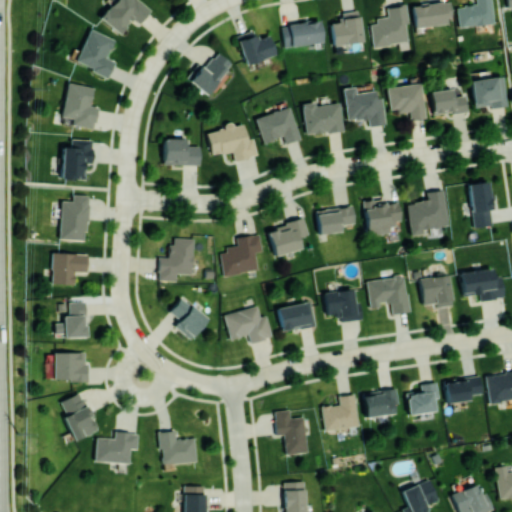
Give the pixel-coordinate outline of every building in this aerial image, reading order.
[(149,8),(138,0),(110,0),(98,17),(120,33),(131,18),(138,23),(149,8)] [(448,0),(444,0),(410,5),(413,27),(452,22),(448,0)] [(455,6),(458,27),(493,22),(490,0),(474,0),(475,3),(455,6)] [(372,46),(409,40),(402,2),(384,6),(386,17),(367,21),(372,46)] [(361,41),(358,10),(337,12),(338,21),(329,22),(331,44),(361,41)] [(282,46),(322,41),(318,19),(279,25),(282,46)] [(106,75),(113,60),(105,57),(113,38),(88,27),(73,61),(106,75)] [(245,64),(275,53),(267,32),(253,37),(250,29),(234,35),(245,64)] [(204,94),(231,63),(216,50),(205,63),(199,58),(184,76),(204,94)] [(468,79),(472,108),(506,103),(501,74),(468,79)] [(69,124),(92,128),(95,106),(88,104),(91,86),(66,82),(60,116),(70,117),(69,124)] [(387,111),(407,109),(408,119),(423,118),(420,82),(385,86),(387,111)] [(374,89),(354,91),(353,86),(341,87),(345,120),(366,118),(367,125),(383,123),(380,96),(374,96),(374,89)] [(427,90),(431,114),(466,110),(464,94),(453,95),(452,87),(427,90)] [(338,101),(313,105),(313,101),(300,102),(304,134),(342,129),(338,101)] [(253,117),(261,141),(281,135),(283,142),(299,137),(288,105),(253,117)] [(204,130),(209,154),(230,150),(232,159),(255,154),(251,137),(245,138),(242,122),(204,130)] [(198,164),(198,145),(183,145),(184,137),(162,136),(161,163),(198,164)] [(84,162),(89,162),(90,138),(68,137),(68,146),(60,145),(59,177),(84,178),(84,162)] [(465,182),(473,227),(492,223),(484,179),(465,182)] [(408,234),(422,233),(421,227),(446,225),(442,188),(421,190),(422,200),(405,201),(408,234)] [(58,239),(85,239),(86,194),(70,194),(70,200),(59,200),(58,239)] [(361,200),(365,234),(388,231),(387,223),(399,222),(397,200),(384,202),(383,197),(361,200)] [(316,233),(339,230),(339,224),(353,222),(351,204),(314,208),(316,233)] [(272,255),(300,247),(297,236),(306,234),(301,214),(281,219),(283,225),(265,230),(272,255)] [(256,269),(254,251),(260,250),(258,233),(234,236),(235,246),(218,248),(221,273),(256,269)] [(192,237),(169,237),(168,256),(157,256),(157,279),(174,279),(175,273),(191,273),(192,237)] [(85,252),(50,251),(49,283),(73,283),(73,271),(85,271),(85,252)] [(478,299),(503,295),(500,274),(491,276),(490,267),(457,272),(461,295),(477,292),(478,299)] [(421,304),(433,302),(434,306),(451,303),(446,273),(416,278),(421,304)] [(408,310),(403,274),(365,279),(368,305),(387,303),(389,312),(408,310)] [(338,320),(360,318),(358,300),(353,301),(352,288),(321,291),(324,314),(337,312),(338,320)] [(172,324),(187,338),(205,319),(180,295),(167,310),(177,319),(172,324)] [(83,300),(67,301),(67,314),(61,315),(61,322),(53,322),(53,331),(62,331),(62,336),(84,335),(83,300)] [(313,323),(308,300),(275,307),(279,330),(313,323)] [(265,314),(257,315),(256,305),(222,311),(227,338),(246,334),(248,340),(269,336),(265,314)] [(86,378),(86,360),(83,361),(83,350),(52,351),(52,367),(45,367),(45,379),(86,378)] [(511,399),(511,396),(511,371),(484,372),(485,401),(511,399)] [(445,402),(468,398),(467,394),(480,392),(477,373),(441,380),(445,402)] [(418,382),(418,390),(404,391),(405,412),(433,410),(432,398),(436,397),(435,381),(418,382)] [(392,413),(391,403),(396,403),(394,387),(360,391),(363,416),(392,413)] [(56,401),(73,439),(96,429),(79,391),(56,401)] [(356,426),(353,392),(336,394),(336,403),(320,405),(322,429),(356,426)] [(302,415),(288,416),(287,408),(272,410),(274,434),(281,433),(283,453),(306,451),(302,415)] [(157,430),(158,462),(194,461),(193,436),(173,437),(173,429),(157,430)] [(94,436),(93,460),(128,461),(128,448),(135,448),(135,431),(112,430),(112,437),(94,436)] [(511,470),(505,470),(505,464),(494,465),(496,497),(511,497),(511,470)] [(399,489),(406,505),(399,507),(401,511),(426,511),(424,504),(436,499),(428,477),(399,489)] [(281,480),(282,511),(303,511),(303,480),(281,480)] [(448,493),(456,511),(481,511),(492,508),(484,491),(480,493),(475,482),(448,493)] [(181,511),(202,511),(203,484),(182,484),(181,511)]
